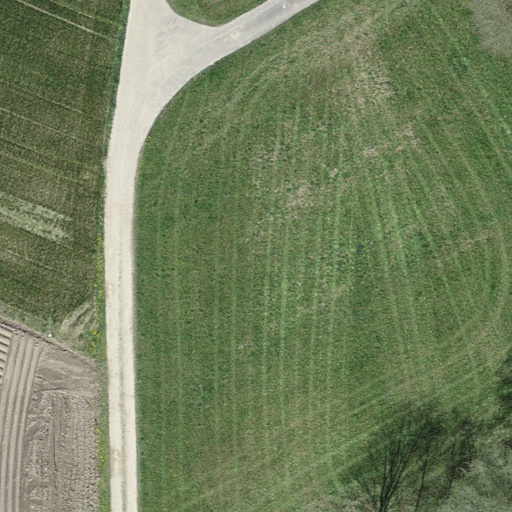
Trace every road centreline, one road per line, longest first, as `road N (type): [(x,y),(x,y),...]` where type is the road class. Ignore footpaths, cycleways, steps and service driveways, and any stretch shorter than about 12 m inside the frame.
road 1 (track): [(132,67),(118,198),(122,511)]
road 2 (track): [(132,67),(220,41),(292,0)]
